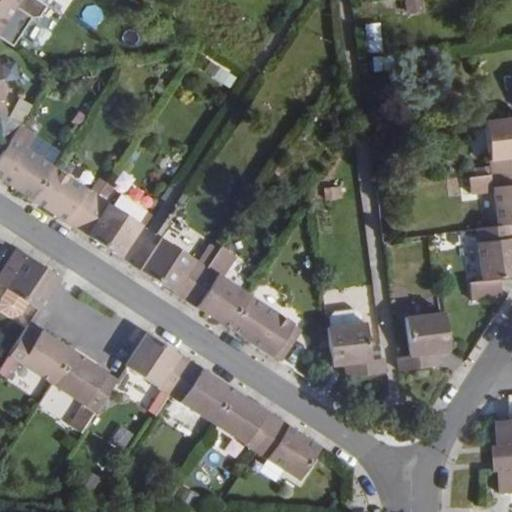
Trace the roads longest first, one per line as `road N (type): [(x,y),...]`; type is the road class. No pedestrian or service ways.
road 1 (residential): [(402,494),(372,455),(0,215)]
road 2 (residential): [(402,494),(479,370)]
